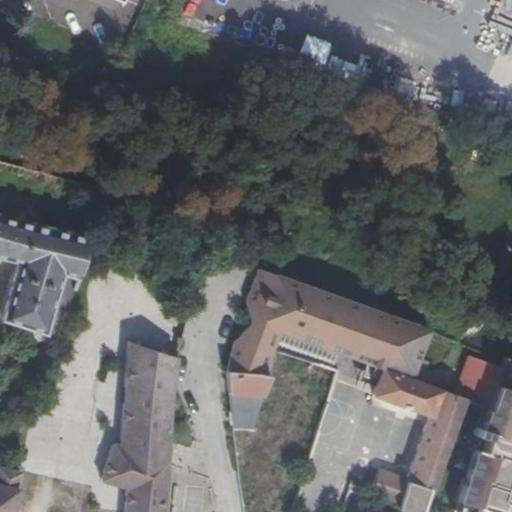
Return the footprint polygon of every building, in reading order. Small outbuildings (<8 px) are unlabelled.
[(86,246),(88,240),(45,230),(0,219),(0,261),(17,266),(4,319),(43,333),(59,285),(74,289),(86,246)] [(411,379),(427,332),(256,272),(243,307),(253,325),(255,328),(267,332),(280,336),(281,335),(382,369),(411,379)] [(234,344),(229,372),(267,378),(274,351),(278,344),(280,336),(267,332),(255,328),(253,325),(234,344)] [(0,511),(163,511),(166,470),(174,377),(177,356),(127,342),(117,447),(110,445),(99,481),(126,487),(123,511),(9,511),(15,491),(0,487),(0,511)] [(274,351),(267,378),(270,380),(302,389),(309,363),(274,351)] [(455,395),(460,397),(487,406),(492,389),(499,369),(469,358),(455,395)] [(309,363),(302,389),(293,422),(282,460),(305,468),(336,371),(309,363)] [(428,489),(460,397),(455,395),(411,379),(382,369),(378,380),(373,396),(427,416),(405,480),(405,481),(428,489)] [(0,414),(12,375),(0,372),(0,414)] [(267,378),(229,372),(228,376),(234,432),(250,431),(267,378)] [(511,511),(511,395),(492,389),(487,406),(479,429),(488,432),(482,450),(474,447),(456,500),(471,505),(468,511),(511,511)] [(250,431),(234,432),(239,475),(258,475),(260,474),(260,449),(246,445),(251,432),(250,431)] [(370,493),(385,498),(398,502),(405,481),(405,480),(378,471),(371,490),(370,493)] [(219,511),(209,475),(182,472),(175,476),(171,511),(219,511)] [(262,511),(258,475),(239,475),(239,480),(243,511),(262,511)] [(428,489),(405,481),(398,502),(421,511),(428,489)]
